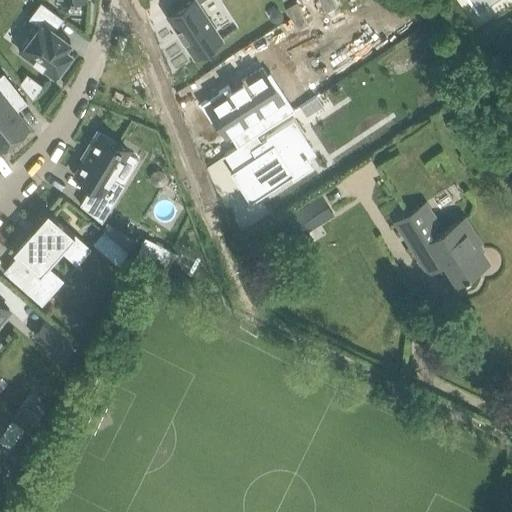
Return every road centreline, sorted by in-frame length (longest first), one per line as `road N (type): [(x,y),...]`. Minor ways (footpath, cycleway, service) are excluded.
road 1 (track): [(107,9),(126,16),(140,37),(216,215)]
road 2 (residential): [(108,0),(96,57),(63,124),(0,194)]
